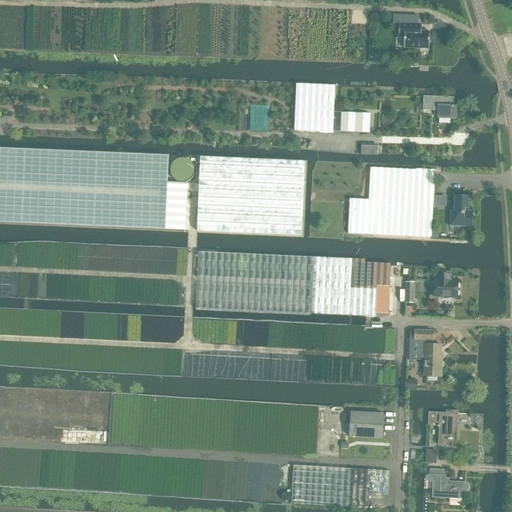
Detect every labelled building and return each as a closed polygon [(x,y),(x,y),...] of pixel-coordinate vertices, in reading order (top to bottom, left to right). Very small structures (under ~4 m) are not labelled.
[(393,16),(393,25),(399,25),(399,37),(404,37),(404,48),(429,49),(429,32),(421,31),(421,25),(421,24),(418,24),(418,16),(393,16)] [(336,87),(297,85),(294,131),(333,133),(334,120),(335,112),(336,87)] [(423,110),(437,111),(437,119),(456,119),(456,106),(454,106),(454,98),(423,97),(423,110)] [(341,113),(335,112),(334,120),(335,120),(335,131),(369,133),(370,114),(341,113)] [(0,148),(0,222),(185,231),(187,183),(167,183),(168,156),(0,148)] [(187,182),(188,181),(189,181),(190,180),(191,179),(192,178),(193,177),(193,176),(194,175),(194,174),(194,173),(195,172),(195,171),(195,170),(195,169),(194,168),(194,167),(194,166),(193,165),(193,164),(192,163),(192,162),(191,161),(190,161),(189,160),(188,159),(187,159),(186,159),(184,158),(183,158),(181,158),(180,158),(179,159),(178,159),(176,160),(175,160),(174,161),(174,162),(173,163),(172,164),(171,165),(171,166),(171,167),(170,168),(170,170),(170,171),(170,172),(170,173),(171,174),(171,175),(171,176),(172,177),(173,178),(174,179),(175,180),(176,180),(177,181),(178,181),(179,182),(180,182),(181,182),(182,182),(183,182),(184,182),(185,182),(186,182),(187,182)] [(197,230),(221,231),(301,235),(305,163),(200,158),(197,230)] [(412,170),(370,168),(369,200),(349,199),(347,234),(430,238),(432,207),(433,207),(433,201),(421,201),(422,170),(412,170)] [(435,171),(422,170),(421,201),(433,201),(435,171)] [(452,212),(451,222),(451,226),(471,227),(472,213),(464,212),(465,209),(469,209),(469,197),(462,196),(462,198),(455,198),(454,213),(452,212)] [(197,270),(195,307),(213,308),(273,311),(332,314),(374,316),(374,313),(388,313),(389,285),(390,263),(364,262),(364,259),(323,257),(283,255),(241,253),(198,250),(197,270)] [(451,281),(450,279),(450,272),(437,271),(437,280),(434,280),(433,296),(441,296),(441,297),(442,298),(448,299),(449,297),(449,296),(457,296),(458,281),(451,281)] [(423,360),(423,376),(440,376),(440,359),(438,359),(438,354),(439,354),(439,345),(425,344),(425,340),(432,340),(432,330),(413,329),(413,331),(409,331),(408,360),(423,360)] [(405,379),(404,388),(416,389),(417,380),(405,379)] [(457,421),(457,414),(458,411),(446,410),(446,420),(440,420),(440,413),(428,412),(428,425),(437,425),(437,427),(439,427),(438,445),(453,446),(454,421),(457,421)] [(381,438),(382,414),(350,412),(349,436),(381,438)] [(436,464),(436,450),(426,450),(426,463),(436,464)] [(293,465),(291,504),(313,505),(349,507),(367,508),(368,494),(388,495),(389,471),(370,470),(351,469),(293,465)] [(426,477),(426,479),(427,481),(429,482),(433,482),(432,497),(450,498),(450,497),(462,497),(462,491),(464,491),(466,491),(468,489),(468,487),(468,485),(466,484),(464,483),(448,482),(449,480),(444,479),(444,470),(430,469),(429,475),(427,476),(426,477)]
